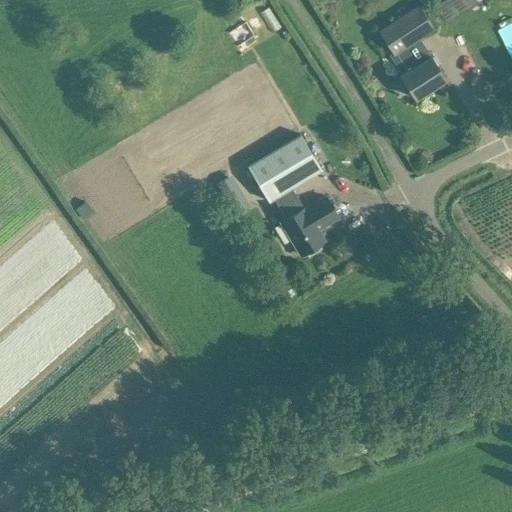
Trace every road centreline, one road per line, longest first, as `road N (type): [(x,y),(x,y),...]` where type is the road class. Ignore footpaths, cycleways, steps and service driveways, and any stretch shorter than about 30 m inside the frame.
road 1 (unclassified): [(203,506),(496,400)]
road 2 (unclassified): [(403,192),(286,0)]
road 3 (unclassified): [(511,319),(403,192)]
road 4 (unclassified): [(403,192),(511,141)]
